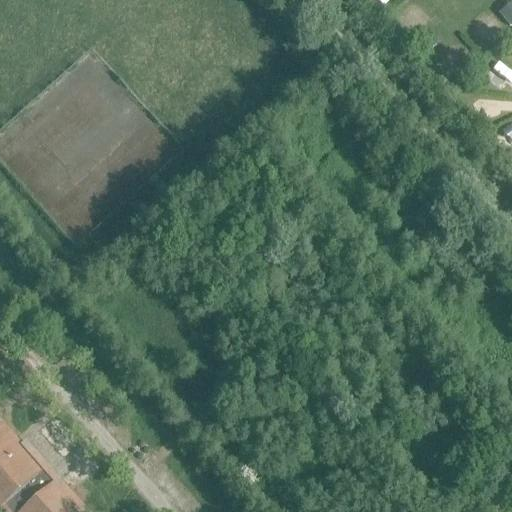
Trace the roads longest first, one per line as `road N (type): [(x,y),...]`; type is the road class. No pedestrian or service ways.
road 1 (track): [(511,226),(315,0)]
road 2 (track): [(167,511),(0,322)]
